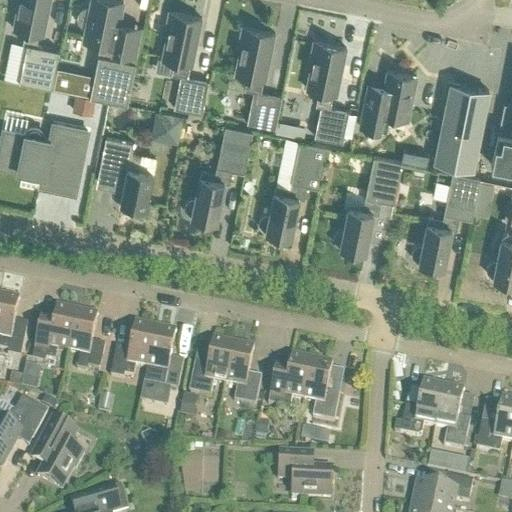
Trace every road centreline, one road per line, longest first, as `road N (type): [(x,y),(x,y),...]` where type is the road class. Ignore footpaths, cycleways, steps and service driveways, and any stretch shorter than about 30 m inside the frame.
road 1 (residential): [(384,303),(0,222)]
road 2 (residential): [(0,260),(381,340)]
road 3 (residential): [(331,0),(480,28),(486,0)]
road 4 (residential): [(372,511),(381,340)]
road 5 (residential): [(381,340),(511,370)]
road 6 (residential): [(511,330),(384,303)]
